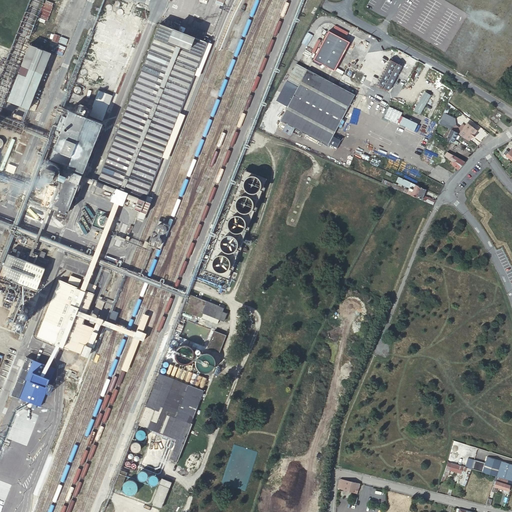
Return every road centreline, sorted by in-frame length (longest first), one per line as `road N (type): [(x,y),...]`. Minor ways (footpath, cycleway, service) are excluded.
road 1 (residential): [(337,472),(345,410),(446,191)]
road 2 (unclassified): [(325,3),(511,111)]
road 3 (residential): [(337,472),(494,511)]
road 4 (residential): [(446,191),(487,245),(511,299)]
